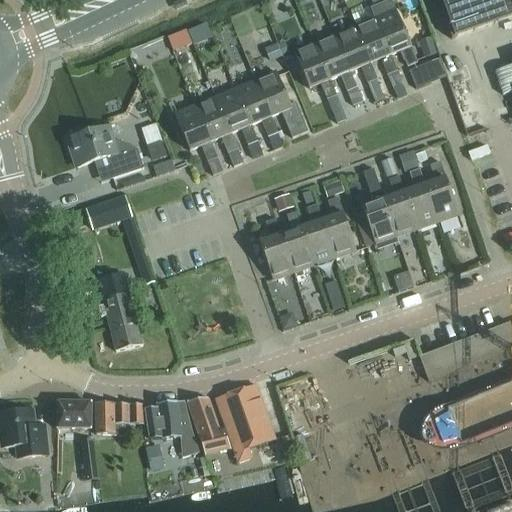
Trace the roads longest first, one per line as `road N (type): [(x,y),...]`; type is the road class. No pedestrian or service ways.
road 1 (unclassified): [(274,364),(511,282)]
road 2 (residential): [(274,364),(225,222),(144,250)]
road 3 (residential): [(41,366),(37,276),(6,178)]
road 4 (unclassified): [(89,385),(183,389),(274,364)]
road 5 (primary): [(5,67),(34,44),(132,0)]
